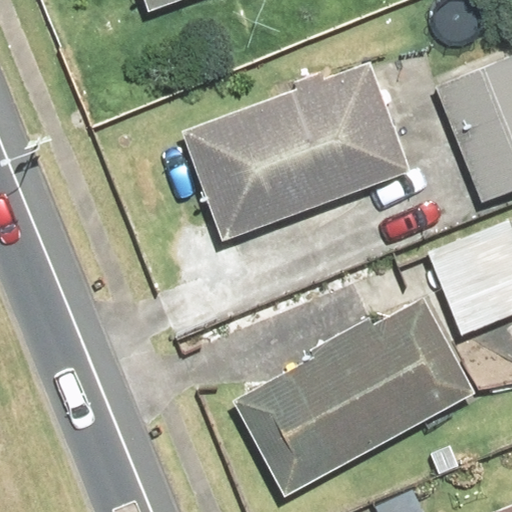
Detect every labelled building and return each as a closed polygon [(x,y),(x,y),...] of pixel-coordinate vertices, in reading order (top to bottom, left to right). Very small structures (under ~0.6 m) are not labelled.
[(131,0),(137,16),(180,0),(131,0)] [(511,55),(443,83),(488,198),(511,188),(511,55)] [(169,134),(210,245),(401,175),(360,65),(169,134)] [(511,223),(436,254),(467,331),(511,313),(511,223)] [(219,397),(274,500),(466,398),(411,296),(219,397)]
